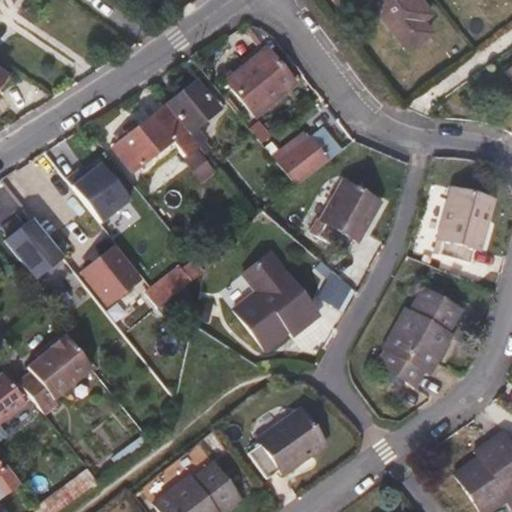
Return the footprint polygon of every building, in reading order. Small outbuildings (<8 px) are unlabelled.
[(431,15),(418,0),(363,0),(405,54),(431,34),(422,22),(431,15)] [(293,88),(263,52),(230,77),(234,83),(227,89),(250,119),(277,98),(278,100),(293,88)] [(164,108),(185,132),(188,136),(217,112),(195,84),(164,108)] [(185,132),(164,108),(109,151),(119,164),(126,158),(136,171),(185,132)] [(307,141),(303,137),(269,162),(273,166),(307,141)] [(326,166),(307,141),(273,166),(292,191),(326,166)] [(74,186),(102,221),(130,200),(102,164),(74,186)] [(377,207),(339,186),(318,224),(322,227),(315,240),(342,255),(349,242),(355,245),(377,207)] [(491,203),(450,192),(436,243),(441,244),(438,258),(468,266),(472,252),(478,254),(491,203)] [(34,219),(5,241),(36,280),(64,257),(34,219)] [(137,282),(112,252),(79,277),(105,309),(137,282)] [(316,319),(268,257),(245,275),(257,292),(232,312),(264,352),(297,326),(301,331),(316,319)] [(162,306),(182,291),(202,275),(192,262),(179,273),(176,269),(143,296),(155,312),(162,306)] [(314,269),(304,297),(342,310),(352,282),(314,269)] [(182,291),(162,306),(172,318),(191,302),(182,291)] [(458,313),(420,292),(408,313),(403,311),(380,352),(428,378),(447,344),(443,342),(458,313)] [(88,370),(61,338),(44,352),(46,355),(24,372),(28,377),(16,387),(40,417),(53,407),(49,402),(88,370)] [(0,421),(21,405),(0,377),(0,421)] [(322,447),(296,412),(254,443),(258,448),(247,456),(266,481),(277,473),(281,479),(322,447)] [(511,452),(500,435),(484,447),(487,451),(452,477),(477,511),(493,511),(509,500),(511,503),(511,452)] [(224,511),(238,502),(211,466),(191,482),(188,478),(151,507),(155,511),(224,511)] [(35,509),(37,511),(61,511),(96,486),(85,472),(35,509)]
